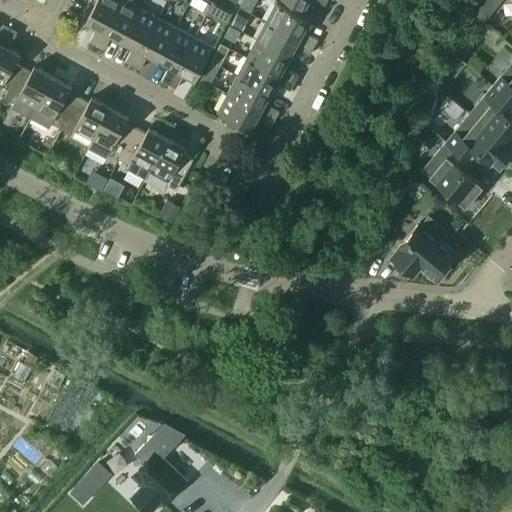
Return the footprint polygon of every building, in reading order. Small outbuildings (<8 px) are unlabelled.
[(96,0),(86,21),(97,27),(89,41),(97,45),(120,0),(96,0)] [(112,35),(122,40),(140,8),(125,0),(120,0),(97,45),(104,49),(112,35)] [(253,0),(242,0),(240,6),(248,10),(254,0),(253,0)] [(276,2),(266,21),(313,46),(317,39),(303,31),(309,20),(276,2)] [(213,3),(207,14),(215,18),(220,7),(213,3)] [(482,6),(475,15),(484,22),(491,13),(482,6)] [(125,61),(133,65),(158,17),(140,8),(122,40),(133,46),(125,61)] [(148,54),(158,59),(176,27),(158,17),(133,65),(140,69),(148,54)] [(266,21),(256,39),(289,56),(295,46),(309,54),(313,46),(266,21)] [(0,45),(9,29),(2,25),(0,27),(0,45)] [(161,80),(169,84),(194,36),(176,27),(158,59),(169,65),(161,80)] [(17,33),(9,29),(0,45),(0,84),(2,86),(20,53),(9,47),(17,33)] [(213,46),(194,36),(169,84),(176,88),(184,73),(195,79),(213,46)] [(256,39),(247,57),(294,82),(298,75),(283,67),(289,56),(256,39)] [(462,41),(455,50),(463,58),(471,48),(462,41)] [(214,55),(211,60),(220,65),(223,59),(214,55)] [(247,57),(237,75),(270,92),(275,82),(290,90),(294,82),(247,57)] [(511,61),(492,85),(511,101),(511,61)] [(12,107),(31,117),(53,75),(34,65),(31,71),(21,66),(4,97),(14,103),(12,107)] [(51,122),(61,128),(78,96),(68,91),(71,85),(53,75),(31,117),(49,126),(51,122)] [(237,75),(228,93),(275,118),(279,111),(264,103),(270,92),(237,75)] [(485,94),(469,112),(511,148),(511,147),(511,116),(505,111),(511,103),(511,101),(492,85),(485,94)] [(275,118),(228,93),(218,112),(250,129),(256,118),(271,126),(275,118)] [(74,129),(92,139),(110,106),(91,96),(88,101),(78,96),(61,128),(72,133),(74,129)] [(92,139),(93,139),(88,148),(106,157),(108,153),(119,159),(136,127),(126,121),(129,116),(110,106),(92,139)] [(511,148),(469,112),(446,140),(467,157),(475,148),(499,169),(510,156),(507,153),(511,148)] [(146,132),(136,127),(119,159),(129,164),(127,168),(145,178),(150,170),(167,137),(149,127),(146,132)] [(186,147),(167,137),(150,170),(168,179),(166,184),(176,190),(193,158),(183,153),(186,147)] [(459,166),(467,157),(446,140),(423,168),(468,206),(479,193),(476,191),(481,185),(459,166)] [(455,252),(419,222),(391,256),(406,269),(413,261),(437,281),(450,266),(446,263),(455,252)] [(143,484),(132,496),(149,511),(160,500),(162,502),(184,479),(161,457),(168,451),(184,434),(184,433),(163,421),(163,422),(155,431),(134,452),(145,462),(141,467),(139,470),(139,473),(138,477),(139,480),(141,482),(143,484)]
